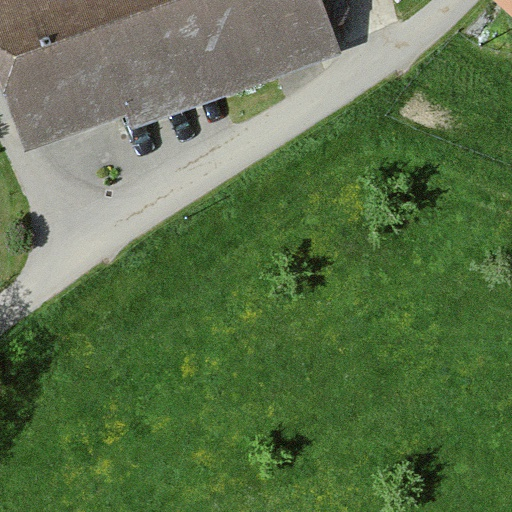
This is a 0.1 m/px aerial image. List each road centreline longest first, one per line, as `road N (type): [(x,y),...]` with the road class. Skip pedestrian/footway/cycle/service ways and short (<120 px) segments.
road 1 (track): [(467,0),(396,64),(69,263)]
road 2 (residential): [(0,121),(69,263),(0,319)]
